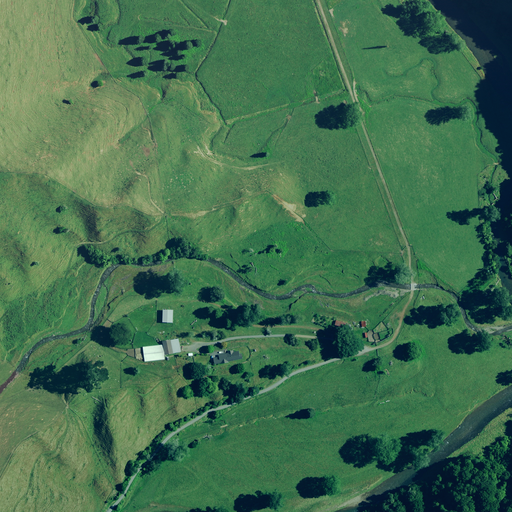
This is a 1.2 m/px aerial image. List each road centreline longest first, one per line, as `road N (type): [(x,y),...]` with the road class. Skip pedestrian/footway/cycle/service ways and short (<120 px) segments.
road 1 (track): [(367,347),(401,327),(411,248),(321,0)]
road 2 (residential): [(99,511),(169,425),(279,371),(367,347)]
